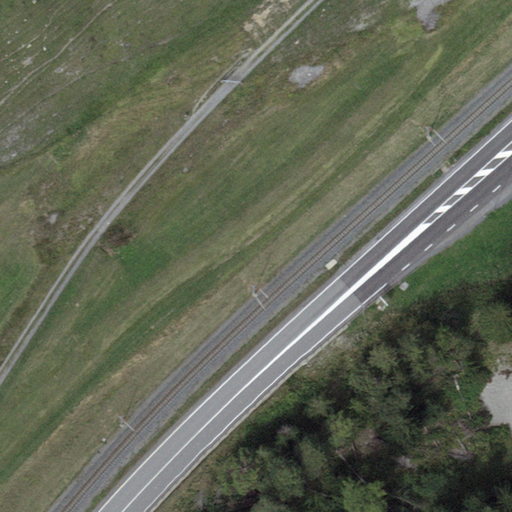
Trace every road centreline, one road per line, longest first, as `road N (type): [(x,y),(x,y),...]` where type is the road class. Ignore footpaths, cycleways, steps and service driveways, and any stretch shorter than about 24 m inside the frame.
road 1 (primary): [(511,150),(260,372),(123,511)]
road 2 (track): [(329,0),(105,229),(0,383)]
